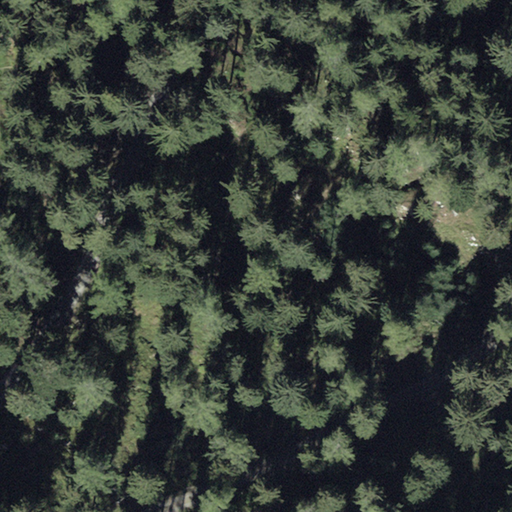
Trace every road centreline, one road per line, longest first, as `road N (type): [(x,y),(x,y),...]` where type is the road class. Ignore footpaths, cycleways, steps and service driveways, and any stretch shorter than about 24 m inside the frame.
road 1 (track): [(228,0),(159,100),(62,317),(0,389)]
road 2 (track): [(162,511),(511,335)]
